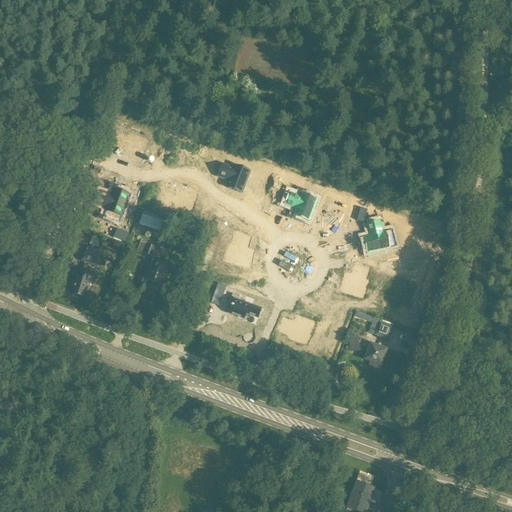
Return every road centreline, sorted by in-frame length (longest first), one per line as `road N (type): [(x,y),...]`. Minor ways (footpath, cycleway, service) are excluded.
road 1 (track): [(410,430),(459,307),(474,240),(487,0)]
road 2 (primary): [(401,462),(115,357),(19,311)]
road 3 (residential): [(78,154),(147,180),(190,170),(284,241)]
road 4 (track): [(12,141),(31,102),(107,0)]
road 5 (unclassified): [(19,311),(78,154)]
road 6 (unclassified): [(78,154),(130,0)]
road 7 (residential): [(284,241),(313,248),(313,280),(296,288),(277,283),(273,253)]
